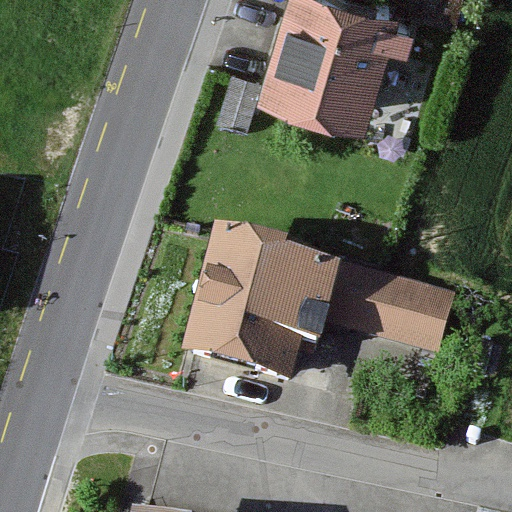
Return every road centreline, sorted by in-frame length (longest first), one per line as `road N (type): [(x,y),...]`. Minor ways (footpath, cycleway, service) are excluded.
road 1 (residential): [(39,399),(511,493)]
road 2 (tertiary): [(39,399),(175,0)]
